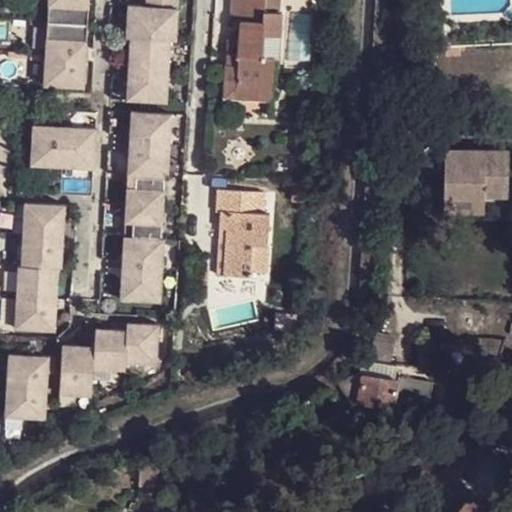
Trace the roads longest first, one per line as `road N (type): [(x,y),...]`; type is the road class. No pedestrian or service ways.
road 1 (residential): [(84,296),(111,0)]
road 2 (residential): [(196,166),(204,0)]
